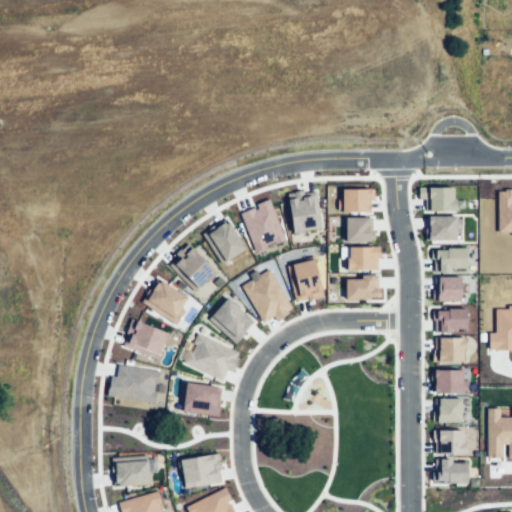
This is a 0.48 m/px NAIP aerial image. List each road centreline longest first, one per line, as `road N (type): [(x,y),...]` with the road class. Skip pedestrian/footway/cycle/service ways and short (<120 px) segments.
road 1 (residential): [(311,160),(213,187),(124,266),(96,318),(80,390),(84,511)]
road 2 (residential): [(393,157),(407,263),(409,511)]
road 3 (residential): [(409,319),(310,322),(264,350),(244,383),(237,454),(260,511)]
